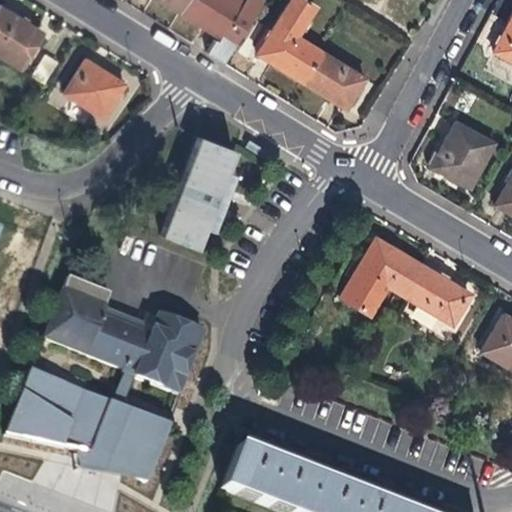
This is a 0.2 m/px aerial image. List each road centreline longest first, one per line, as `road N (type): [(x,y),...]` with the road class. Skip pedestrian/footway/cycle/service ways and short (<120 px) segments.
road 1 (residential): [(511,497),(490,499),(226,402),(256,297),(294,225),(346,165)]
road 2 (residential): [(199,76),(99,178),(66,196),(0,175)]
road 3 (residential): [(346,165),(375,160),(465,0)]
road 4 (residential): [(511,264),(346,165)]
road 5 (residential): [(346,165),(199,76)]
road 6 (residential): [(199,76),(75,0)]
